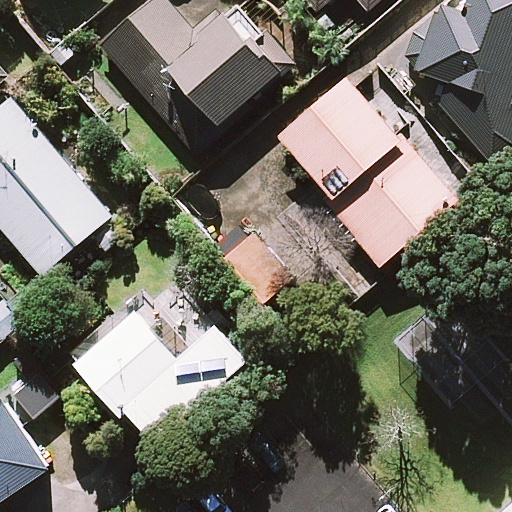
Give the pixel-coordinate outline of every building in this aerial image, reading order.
[(202,41),(165,0),(158,0),(104,48),(198,153),(295,66),(241,5),(202,41)] [(385,0),(308,0),(320,13),(335,0),(360,0),(371,12),(385,0)] [(421,72),(451,84),(438,105),(495,167),(511,152),(511,0),(475,0),(473,7),(444,17),(421,72)] [(0,87),(12,77),(0,64),(0,87)] [(440,165),(433,172),(354,82),(286,141),(341,204),(331,213),(354,239),(358,236),(388,269),(468,196),(440,165)] [(115,219),(15,102),(0,114),(0,222),(46,277),(115,219)] [(33,320),(8,296),(0,304),(0,332),(11,343),(33,320)] [(250,362),(205,312),(169,345),(140,314),(82,366),(155,448),(250,362)] [(0,508),(56,471),(9,402),(0,408),(0,508)] [(511,511),(511,496),(493,511),(511,511)]
